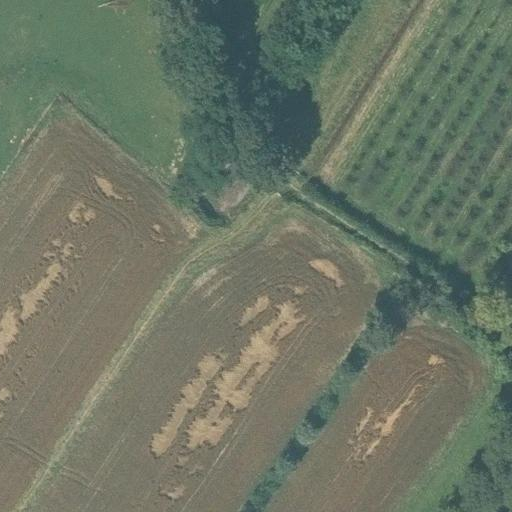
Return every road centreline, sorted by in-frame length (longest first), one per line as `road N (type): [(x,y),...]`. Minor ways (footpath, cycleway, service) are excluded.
road 1 (track): [(511,339),(247,157),(188,0)]
road 2 (track): [(17,511),(183,262),(241,231),(278,182)]
